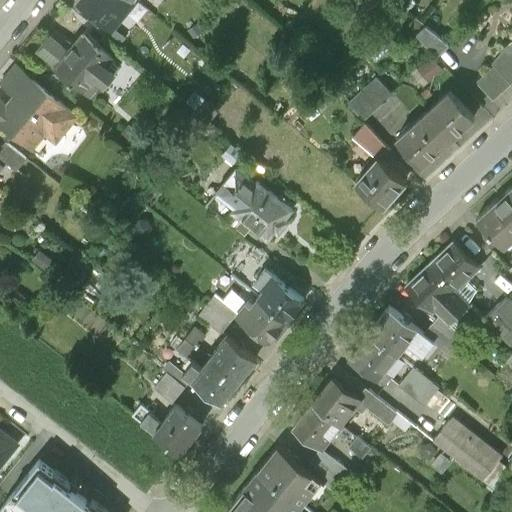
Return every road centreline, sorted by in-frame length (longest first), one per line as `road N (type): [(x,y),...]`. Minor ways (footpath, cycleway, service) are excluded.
road 1 (residential): [(177,511),(383,256),(511,133)]
road 2 (residential): [(149,511),(0,394)]
